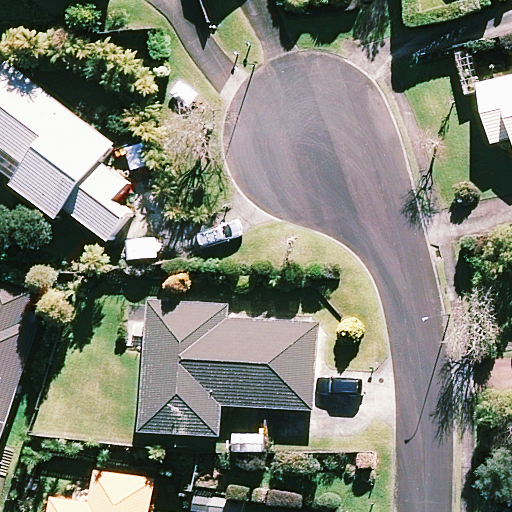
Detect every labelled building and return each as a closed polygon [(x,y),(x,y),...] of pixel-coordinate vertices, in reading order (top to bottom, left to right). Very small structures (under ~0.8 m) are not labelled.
[(117,147),(0,61),(0,142),(33,166),(17,188),(62,220),(69,210),(114,243),(135,215),(118,203),(132,184),(105,164),(117,147)] [(511,77),(484,85),(499,144),(511,141),(511,77)] [(0,462),(40,327),(30,324),(39,293),(0,280),(0,462)] [(232,309),(155,305),(149,433),(226,437),(227,407),(319,411),(323,326),(232,322),(232,309)] [(269,428),(233,429),(235,471),(271,470),(269,428)] [(153,511),(158,482),(100,473),(95,507),(58,501),(56,511),(153,511)]
